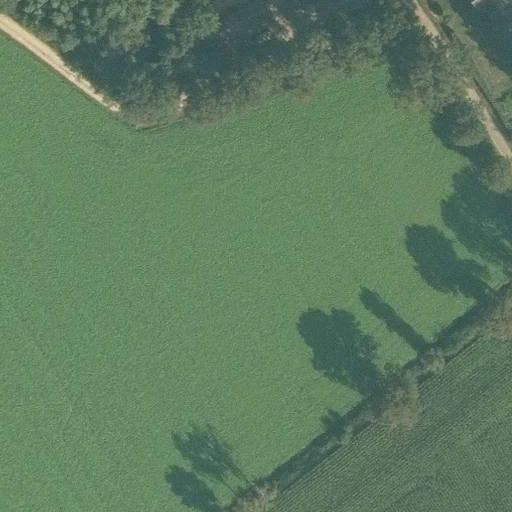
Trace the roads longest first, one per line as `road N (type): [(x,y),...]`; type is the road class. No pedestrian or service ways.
road 1 (track): [(277,44),(145,115),(127,111),(0,19)]
road 2 (unclassified): [(511,169),(419,15),(394,1)]
road 3 (unclassified): [(394,1),(352,5),(277,44)]
